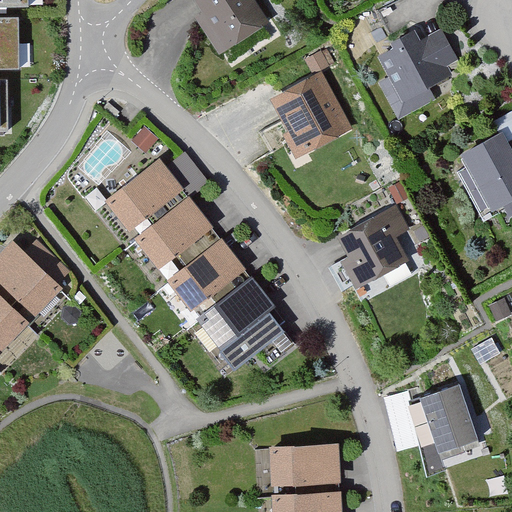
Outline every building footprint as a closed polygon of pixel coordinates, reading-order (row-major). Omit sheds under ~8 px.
[(28,0),(0,0),(0,10),(28,10),(28,0)] [(201,20),(220,52),(265,26),(249,0),(196,0),(195,1),(205,18),(201,20)] [(19,20),(0,20),(0,72),(20,72),(19,20)] [(382,84),(400,117),(435,99),(430,89),(452,77),(447,66),(456,62),(441,34),(420,45),(414,34),(391,47),(394,53),(380,60),(390,79),(382,84)] [(327,51),(308,60),(314,73),(333,63),(327,51)] [(321,77),(273,102),(301,155),(349,130),(321,77)] [(8,83),(0,82),(0,134),(9,135),(8,83)] [(120,113),(109,103),(104,109),(115,118),(120,113)] [(463,156),(493,213),(511,202),(511,154),(505,142),(511,138),(511,114),(494,124),(500,136),(463,156)] [(134,140),(133,142),(146,154),(159,140),(145,128),(134,140)] [(179,157),(164,169),(182,192),(189,201),(210,185),(185,153),(182,154),(179,157)] [(164,169),(161,164),(107,205),(128,233),(182,192),(164,169)] [(401,184),(390,190),(398,205),(409,199),(401,184)] [(212,230),(189,201),(137,242),(160,271),(212,230)] [(343,263),(356,288),(405,261),(391,236),(405,228),(395,211),(341,240),(351,259),(343,263)] [(12,246),(0,258),(0,283),(36,318),(61,291),(56,286),(69,273),(36,241),(22,255),(12,246)] [(243,271),(222,244),(170,284),(191,311),(243,271)] [(274,309),(252,282),(199,323),(235,370),(282,334),(267,315),(274,309)] [(0,300),(0,344),(22,322),(0,300)] [(505,300),(489,307),(496,322),(511,315),(505,300)] [(500,355),(492,340),(472,350),(480,366),(500,355)] [(422,399),(441,455),(478,443),(458,386),(422,399)] [(408,392),(384,398),(398,453),(420,447),(408,392)] [(337,446),(273,449),(274,487),(338,484),(337,446)] [(338,511),(338,495),(274,498),(274,511),(338,511)]
